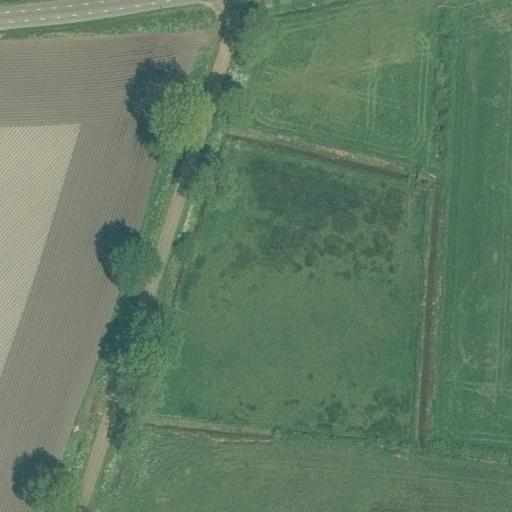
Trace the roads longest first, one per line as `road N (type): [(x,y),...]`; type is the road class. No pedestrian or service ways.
road 1 (unclassified): [(75,511),(241,0)]
road 2 (tertiary): [(148,0),(0,21)]
